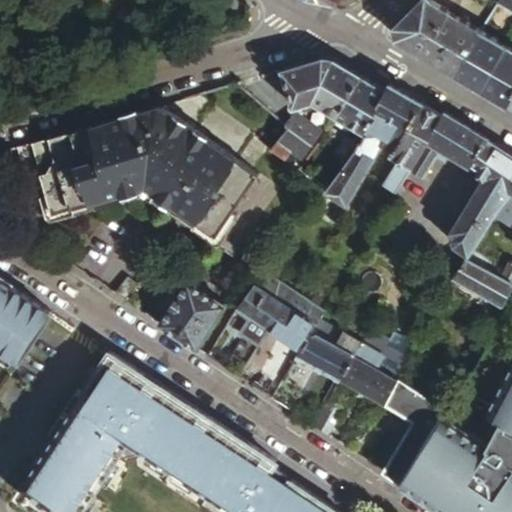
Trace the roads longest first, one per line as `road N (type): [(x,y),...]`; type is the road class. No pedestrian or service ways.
road 1 (tertiary): [(397,511),(0,249)]
road 2 (residential): [(336,28),(0,128)]
road 3 (tertiary): [(336,28),(511,124)]
